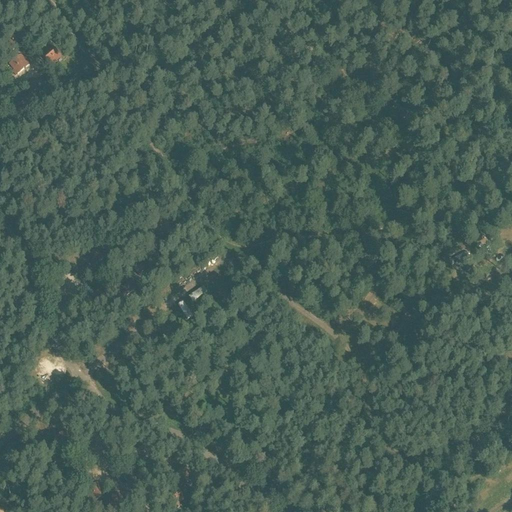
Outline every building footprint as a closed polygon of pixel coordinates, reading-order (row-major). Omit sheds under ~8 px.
[(16,30),(5,39),(10,45),(8,47),(11,52),(25,40),(16,30)] [(51,45),(42,54),(53,68),(57,64),(55,61),(60,56),(51,45)] [(30,65),(22,55),(11,64),(15,69),(12,71),(16,76),(30,65)] [(55,70),(45,78),(57,92),(61,88),(59,86),(64,81),(55,70)] [(34,79),(24,87),(33,98),(39,94),(41,96),(45,93),(34,79)] [(19,98),(9,106),(18,117),(24,112),(26,115),(31,111),(19,98)] [(11,120),(0,129),(0,134),(1,136),(4,133),(8,139),(19,130),(11,120)] [(144,211),(136,201),(125,211),(130,216),(127,218),(131,222),(144,211)] [(168,224),(159,213),(149,221),(160,235),(165,231),(162,229),(168,224)] [(116,224),(107,214),(97,223),(101,229),(98,231),(102,235),(116,224)] [(158,245),(152,237),(149,234),(139,242),(150,256),(155,252),(153,250),(158,245)] [(108,255),(100,245),(89,254),(94,259),(91,262),(95,266),(108,255)] [(148,266),(139,255),(129,263),(141,277),(145,273),(143,271),(148,266)] [(138,287),(130,277),(116,288),(120,293),(122,291),(127,296),(138,287)] [(98,284),(88,292),(97,303),(103,299),(105,301),(109,298),(98,284)] [(204,286),(189,296),(193,302),(208,292),(204,286)] [(66,431),(58,437),(52,442),(60,452),(74,440),(66,431)] [(138,443),(128,451),(139,465),(144,461),(142,458),(147,454),(138,443)] [(55,456),(48,462),(59,476),(67,469),(55,456)] [(141,478),(129,464),(120,472),(131,486),(141,478)] [(179,465),(169,473),(181,486),(183,484),(181,482),(188,476),(179,465)] [(77,470),(63,481),(67,485),(71,482),(75,488),(85,480),(77,470)] [(98,482),(85,494),(88,498),(92,495),(97,501),(107,492),(98,482)] [(184,499),(175,488),(165,496),(176,509),(181,506),(179,503),(184,499)] [(119,493),(111,499),(104,505),(108,508),(111,506),(116,511),(127,503),(119,493)]
